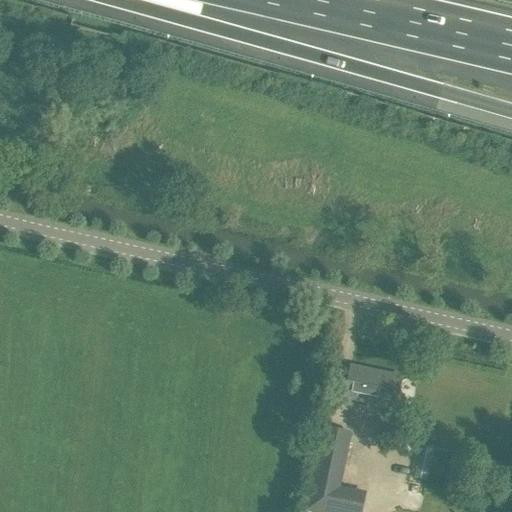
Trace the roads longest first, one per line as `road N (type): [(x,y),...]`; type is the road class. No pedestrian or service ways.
road 1 (unclassified): [(511,338),(0,223)]
road 2 (motorway): [(142,0),(511,112)]
road 3 (motorway): [(309,0),(511,47)]
